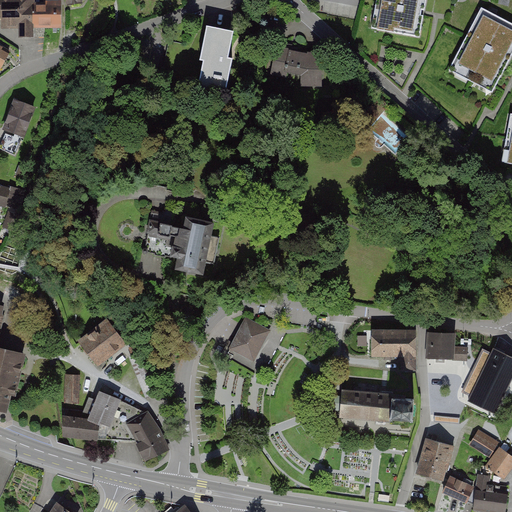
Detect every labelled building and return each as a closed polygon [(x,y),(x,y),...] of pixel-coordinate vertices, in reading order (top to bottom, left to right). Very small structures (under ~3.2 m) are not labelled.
[(0,0),(0,28),(31,28),(30,0),(0,0)] [(30,0),(31,28),(62,28),(61,0),(30,0)] [(418,34),(423,0),(379,0),(375,27),(418,34)] [(491,91),(511,50),(511,21),(481,5),(448,69),(491,91)] [(237,28),(209,24),(199,82),(226,87),(237,28)] [(300,50),(274,45),(269,74),(295,79),(300,50)] [(0,72),(1,73),(12,54),(0,47),(0,72)] [(326,54),(300,50),(295,79),(320,84),(326,54)] [(26,137),(38,106),(15,97),(3,128),(26,137)] [(511,115),(503,161),(511,162),(511,115)] [(10,186),(0,183),(0,213),(2,214),(10,186)] [(174,266),(203,272),(205,262),(214,264),(220,237),(210,235),(214,218),(185,213),(166,209),(165,213),(152,210),(150,219),(148,231),(144,251),(176,258),(174,266)] [(253,360),(270,329),(247,316),(230,347),(253,360)] [(107,320),(79,339),(98,367),(126,348),(107,320)] [(418,370),(418,328),(372,328),(372,356),(402,356),(402,370),(418,370)] [(455,334),(430,333),(429,357),(467,359),(468,349),(454,348),(455,334)] [(0,409),(9,412),(23,355),(0,349),(0,409)] [(471,376),(479,380),(469,401),(495,414),(511,379),(511,357),(494,349),(492,354),(483,350),(471,376)] [(81,404),(82,376),(67,375),(66,404),(81,404)] [(342,404),(341,417),(380,420),(391,421),(391,420),(412,421),(414,399),(393,397),(393,394),(343,390),(342,402),(342,404)] [(112,429),(122,400),(101,393),(90,421),(112,429)] [(74,417),(75,409),(65,407),(64,415),(74,417)] [(145,457),(169,445),(153,413),(128,425),(145,457)] [(90,421),(64,416),(64,437),(98,443),(90,421)] [(487,457),(499,441),(482,429),(470,445),(487,457)] [(428,434),(422,453),(451,462),(457,443),(428,434)] [(501,483),(511,468),(511,455),(499,446),(482,469),(501,483)] [(422,453),(416,472),(445,481),(451,462),(422,453)] [(450,478),(443,493),(468,505),(475,489),(450,478)] [(479,491),(475,511),(507,511),(510,496),(479,491)] [(73,511),(59,503),(53,511),(73,511)]
